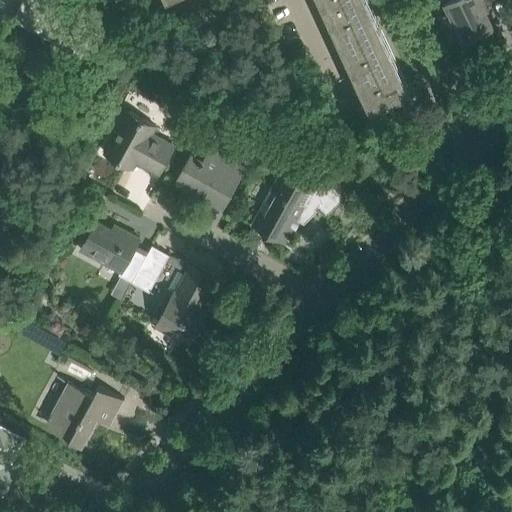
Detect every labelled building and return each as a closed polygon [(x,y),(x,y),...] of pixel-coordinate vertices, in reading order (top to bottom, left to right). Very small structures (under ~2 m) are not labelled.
[(37,0),(21,0),(12,18),(56,41),(63,45),(67,38),(85,47),(94,30),(37,0)] [(332,14),(344,41),(380,25),(369,0),(324,0),(326,2),(324,3),(329,16),(332,14)] [(450,12),(438,18),(450,42),(462,36),(465,40),(493,26),(482,2),(486,0),(449,0),(446,2),(450,12)] [(380,25),(344,41),(356,68),(354,69),(359,81),(362,80),(374,106),(371,107),(372,108),(411,90),(380,25)] [(183,118),(190,122),(197,111),(185,104),(181,111),(183,118)] [(128,109),(105,152),(133,167),(139,156),(147,161),(145,165),(159,173),(175,144),(152,132),(156,125),(128,109)] [(176,181),(197,193),(204,196),(207,191),(210,193),(226,202),(245,166),(211,147),(204,160),(191,153),(176,181)] [(259,210),(252,223),(262,228),(262,233),(264,236),(267,238),(271,238),(274,235),(285,241),(297,218),(304,222),(317,209),(316,207),(319,204),(327,213),(345,196),(342,193),(329,180),(326,177),(315,187),(306,182),(306,181),(307,179),(307,177),(307,176),(306,174),(306,173),(305,171),(303,170),(302,169),(300,169),(299,169),(297,169),(295,169),(294,170),(292,171),(291,172),(290,174),(282,169),(270,190),(276,193),(264,213),(259,210)] [(0,225),(7,229),(20,205),(0,194),(0,225)] [(119,273),(132,281),(147,254),(134,248),(140,237),(123,228),(120,232),(97,219),(81,248),(121,270),(119,273)] [(152,244),(147,254),(132,281),(150,290),(170,254),(152,244)] [(215,278),(191,265),(177,293),(174,291),(157,323),(191,341),(208,310),(200,305),(215,278)] [(3,324),(10,328),(18,313),(11,309),(3,324)] [(53,338),(49,346),(59,351),(64,343),(53,338)] [(71,379),(53,410),(65,417),(57,431),(83,445),(98,416),(111,423),(125,397),(99,383),(94,392),(71,379)] [(6,464),(20,438),(0,427),(0,491),(13,467),(6,464)]
